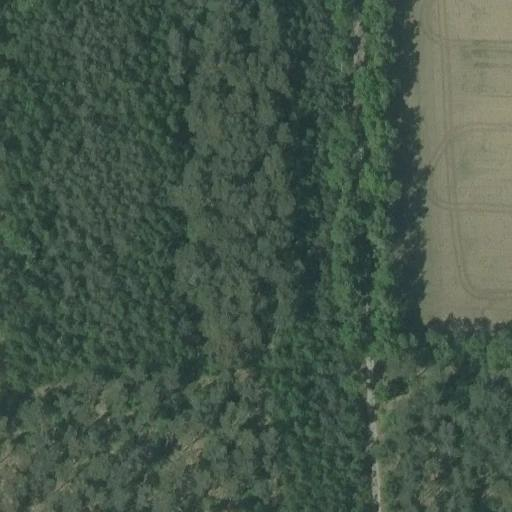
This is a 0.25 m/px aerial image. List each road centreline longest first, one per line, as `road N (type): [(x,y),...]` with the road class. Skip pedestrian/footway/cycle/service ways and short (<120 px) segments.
road 1 (track): [(354,0),(372,365)]
road 2 (track): [(372,365),(379,511)]
